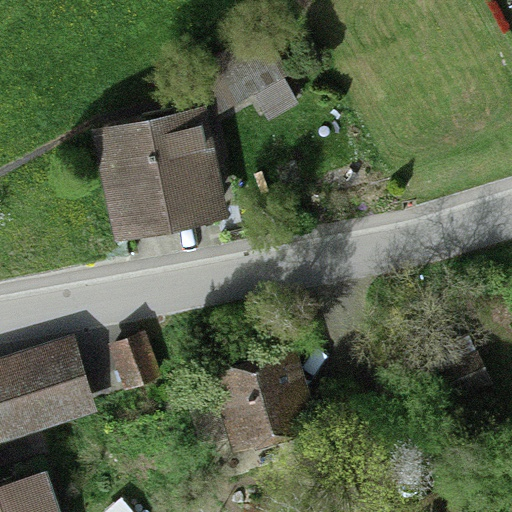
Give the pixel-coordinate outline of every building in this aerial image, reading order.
[(200,81),(215,108),(280,72),(266,45),(200,81)] [(214,201),(196,116),(104,135),(122,220),(214,201)] [(113,342),(128,383),(154,374),(139,333),(113,342)] [(0,429),(86,402),(68,344),(0,365),(0,429)] [(284,359),(226,376),(244,434),(301,416),(284,359)] [(15,490),(0,494),(0,511),(55,511),(43,472),(18,481),(15,490)] [(432,511),(464,511),(452,497),(432,511)]
